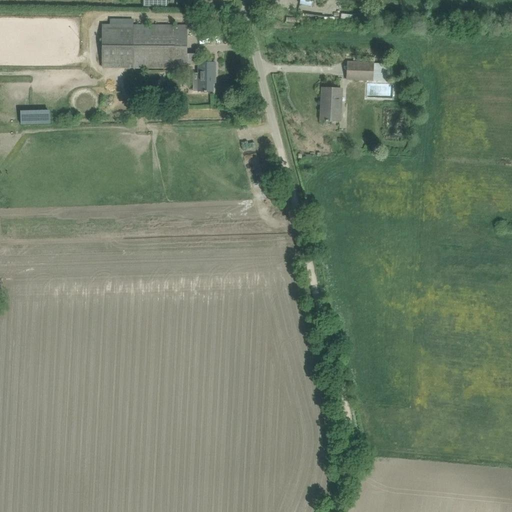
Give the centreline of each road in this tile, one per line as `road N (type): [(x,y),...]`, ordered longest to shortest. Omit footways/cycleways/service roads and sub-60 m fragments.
road 1 (track): [(333,511),(348,465),(348,410),(281,156)]
road 2 (unclassified): [(281,156),(248,0)]
